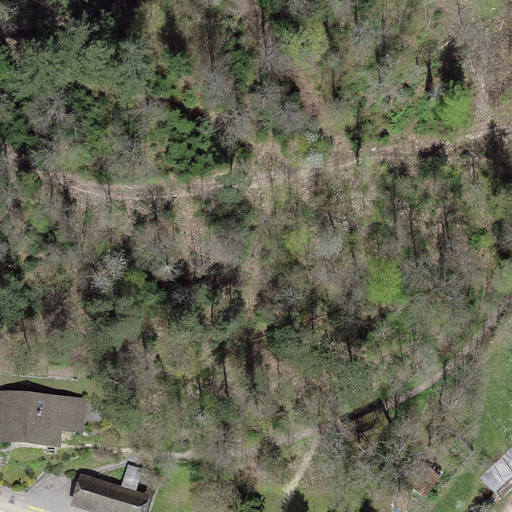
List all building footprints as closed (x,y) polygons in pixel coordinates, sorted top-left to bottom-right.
[(232,20),(222,20),(220,39),(231,40),(232,20)] [(2,397),(0,423),(0,437),(49,442),(51,419),(81,422),(82,404),(2,397)] [(379,416),(345,431),(355,453),(389,438),(379,416)] [(511,449),(510,448),(479,477),(500,499),(511,487),(511,449)] [(142,470),(128,466),(122,487),(135,491),(142,470)] [(425,467),(414,480),(427,491),(438,477),(425,467)] [(101,511),(139,511),(144,498),(90,482),(82,506),(101,511)]
